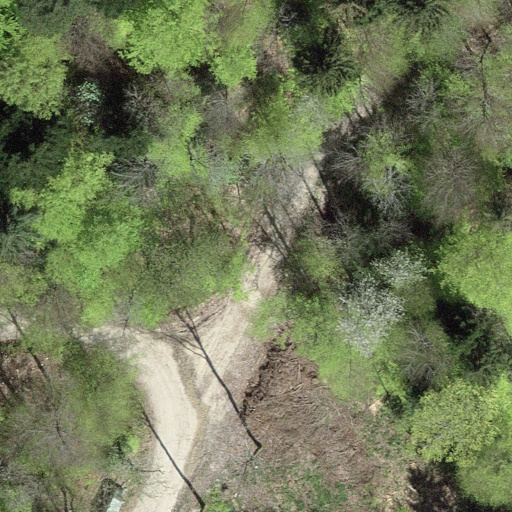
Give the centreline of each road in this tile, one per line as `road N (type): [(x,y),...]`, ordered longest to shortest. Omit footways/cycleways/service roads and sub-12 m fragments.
road 1 (track): [(140,344),(213,316),(269,253),(316,148),(364,88),(394,59),(499,0)]
road 2 (track): [(0,323),(66,316),(140,344),(168,402),(181,476),(163,511)]
